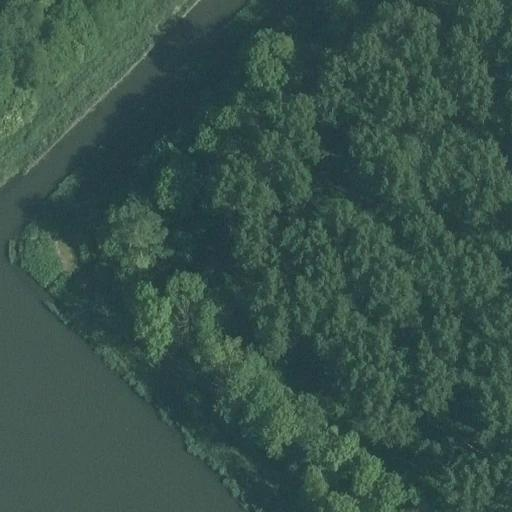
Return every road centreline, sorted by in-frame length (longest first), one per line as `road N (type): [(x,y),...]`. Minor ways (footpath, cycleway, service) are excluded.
road 1 (track): [(296,0),(88,204),(69,254),(90,293),(297,511)]
road 2 (track): [(0,158),(163,0)]
